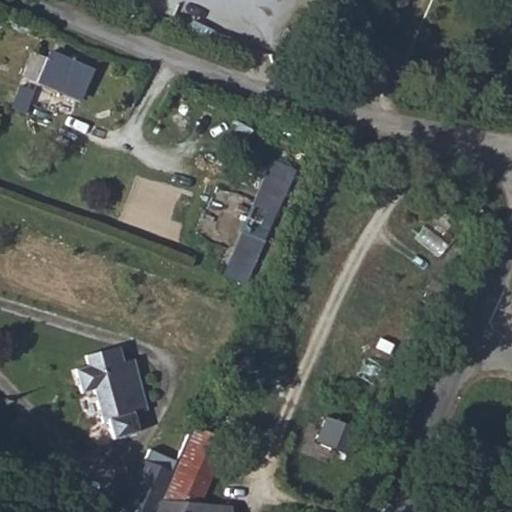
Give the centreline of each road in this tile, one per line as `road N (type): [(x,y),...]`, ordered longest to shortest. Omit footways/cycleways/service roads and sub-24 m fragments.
road 1 (tertiary): [(34,0),(235,82),(468,139),(511,159)]
road 2 (unclassified): [(407,511),(480,316)]
